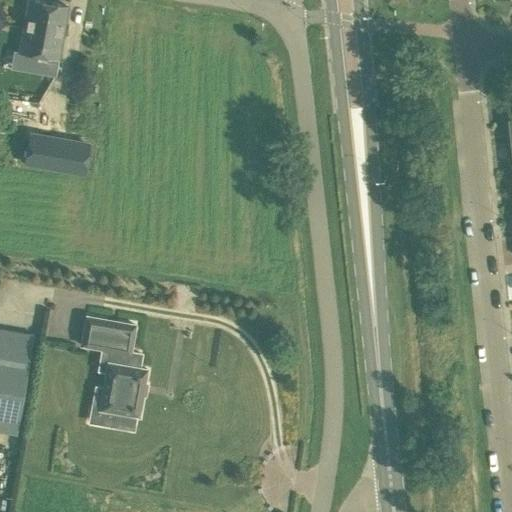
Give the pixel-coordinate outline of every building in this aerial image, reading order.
[(21,53),(18,70),(55,77),(68,6),(34,0),(27,0),(18,52),(21,53)] [(8,93),(40,97),(43,76),(10,72),(8,93)] [(89,142),(28,131),(22,164),(83,175),(89,142)] [(132,351),(137,323),(85,314),(79,346),(108,351),(98,410),(114,413),(113,422),(131,425),(133,417),(139,418),(148,368),(140,367),(142,353),(132,351)] [(0,430),(14,433),(32,334),(0,328),(0,430)]
